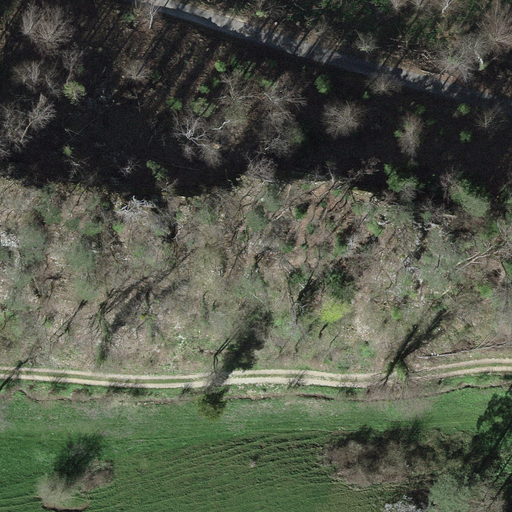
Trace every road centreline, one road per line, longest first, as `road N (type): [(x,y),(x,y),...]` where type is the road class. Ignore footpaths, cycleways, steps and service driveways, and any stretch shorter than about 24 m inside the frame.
road 1 (track): [(511,364),(367,378),(149,381),(0,371)]
road 2 (track): [(147,0),(511,107)]
